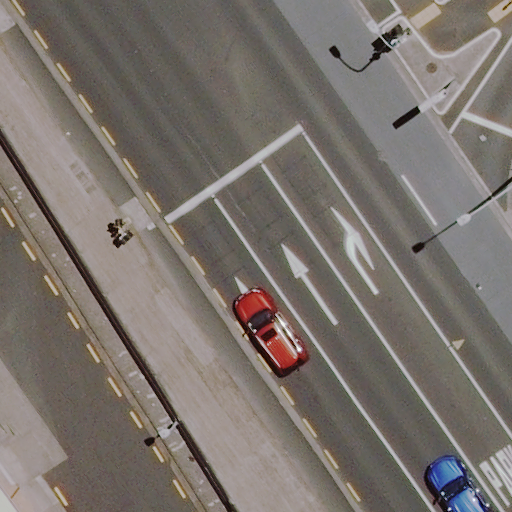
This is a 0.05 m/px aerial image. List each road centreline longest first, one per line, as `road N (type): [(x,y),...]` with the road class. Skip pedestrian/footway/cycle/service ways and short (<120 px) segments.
road 1 (secondary): [(182,0),(423,354)]
road 2 (secondary): [(511,109),(423,354)]
road 3 (secondary): [(423,354),(511,485)]
